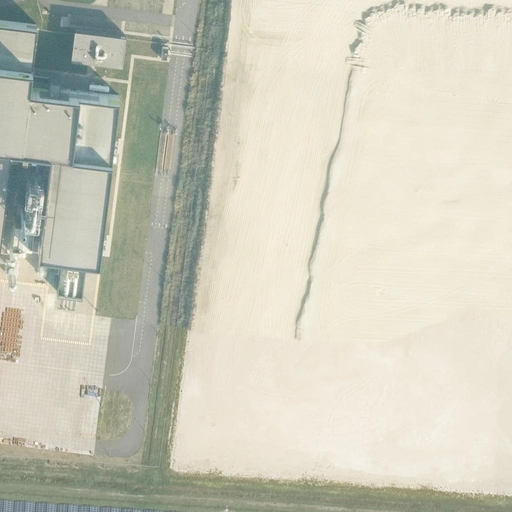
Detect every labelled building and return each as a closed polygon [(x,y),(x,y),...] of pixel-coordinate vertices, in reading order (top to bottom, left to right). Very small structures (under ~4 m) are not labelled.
[(0,231),(11,143),(49,147),(37,248),(98,255),(118,93),(29,82),(36,23),(0,18),(0,231)] [(74,28),(70,57),(121,64),(125,34),(74,28)] [(142,88),(155,89),(157,67),(162,67),(161,73),(168,74),(170,62),(159,61),(162,30),(148,29),(142,88)] [(163,47),(172,48),(173,36),(164,35),(163,47)] [(125,86),(126,75),(114,74),(113,85),(125,86)] [(157,85),(164,89),(169,80),(163,76),(157,85)] [(134,205),(134,235),(146,235),(146,205),(134,205)] [(14,216),(10,244),(31,246),(34,219),(14,216)] [(93,346),(90,371),(102,373),(106,348),(93,346)] [(75,358),(74,377),(87,377),(87,358),(75,358)]
